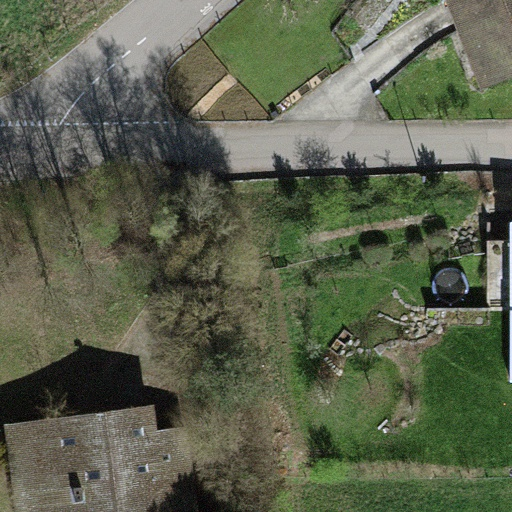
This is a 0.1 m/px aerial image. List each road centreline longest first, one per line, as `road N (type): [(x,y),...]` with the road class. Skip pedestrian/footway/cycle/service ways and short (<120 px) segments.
road 1 (residential): [(54,150),(511,146)]
road 2 (residential): [(54,150),(109,74),(201,0)]
